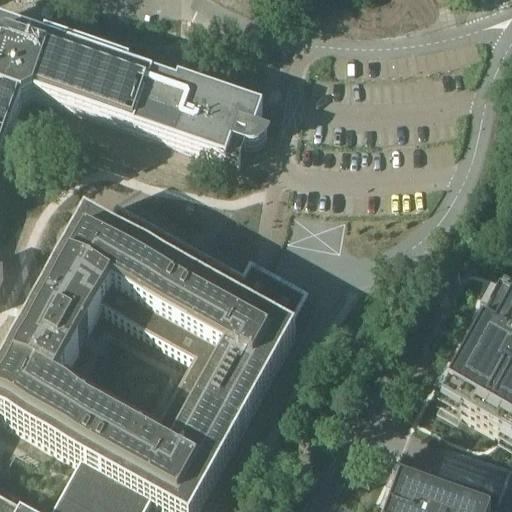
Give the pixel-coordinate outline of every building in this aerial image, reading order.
[(0,291),(4,280),(0,278),(0,172),(22,108),(34,102),(226,169),(234,142),(246,145),(244,151),(245,152),(250,153),(254,152),(259,151),(262,148),(265,145),(267,141),(256,137),(263,116),(178,87),(177,91),(129,74),(130,70),(45,41),(44,45),(36,42),(0,29),(0,291)] [(118,213),(105,236),(85,225),(83,229),(71,251),(31,322),(0,378),(0,511),(201,511),(296,341),(286,336),(306,301),(285,289),(267,280),(260,292),(118,213)] [(511,450),(511,313),(500,306),(441,411),(511,450)] [(511,511),(511,474),(510,473),(500,499),(494,511),(511,511)] [(459,511),(400,490),(391,511),(459,511)]
